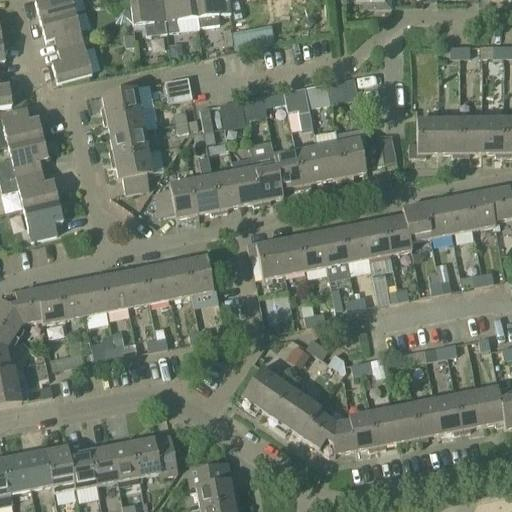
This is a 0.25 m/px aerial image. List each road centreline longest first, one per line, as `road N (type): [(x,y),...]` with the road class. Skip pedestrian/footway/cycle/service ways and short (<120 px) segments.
road 1 (residential): [(73,96),(188,73),(246,84),(346,66),(393,24)]
road 2 (residential): [(236,234),(511,181)]
road 3 (residential): [(203,423),(167,396),(0,427)]
road 4 (residential): [(203,423),(256,351),(236,234)]
road 5 (residential): [(313,497),(343,501),(511,468)]
road 6 (residential): [(110,261),(73,96)]
road 7 (residential): [(313,497),(203,423)]
road 8 (residential): [(110,261),(236,234)]
road 9 (residential): [(73,96),(43,95),(18,0)]
road 10 (residential): [(393,24),(511,16)]
